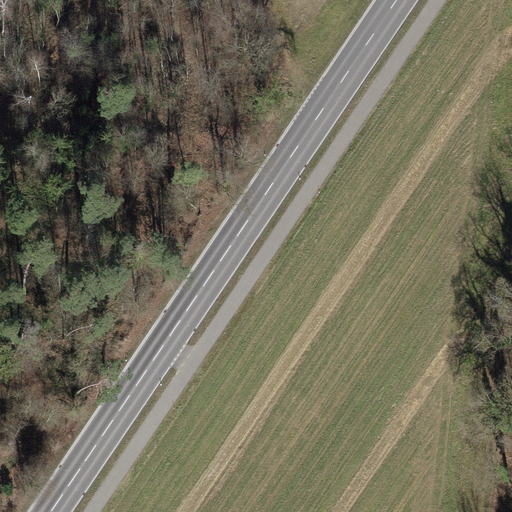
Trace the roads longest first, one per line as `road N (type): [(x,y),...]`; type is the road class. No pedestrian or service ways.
road 1 (secondary): [(401,0),(52,511)]
road 2 (track): [(326,111),(292,80),(275,0)]
